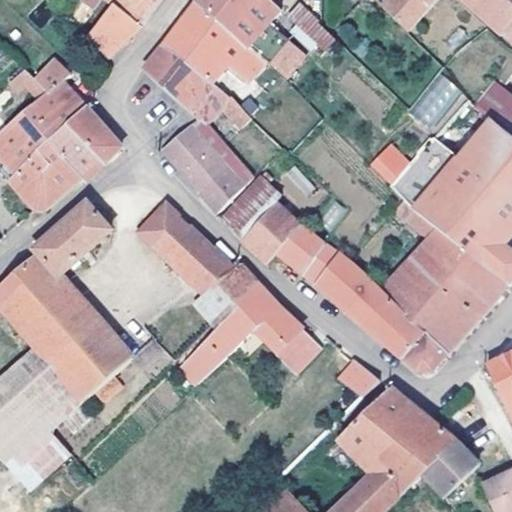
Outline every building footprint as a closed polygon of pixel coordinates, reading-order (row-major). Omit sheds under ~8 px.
[(102,0),(82,0),(82,1),(95,11),(102,0)] [(104,0),(114,6),(143,28),(162,0),(104,0)] [(270,0),(195,0),(194,2),(197,4),(267,63),(283,77),(303,55),(268,23),(281,9),(276,5),(270,0)] [(431,8),(421,0),(389,0),(383,7),(406,30),(431,8)] [(421,0),(431,8),(433,10),(440,0),(421,0)] [(511,0),(468,0),(507,33),(511,26),(511,0)] [(197,4),(163,46),(212,83),(230,99),(240,89),(267,63),(197,4)] [(143,28),(114,6),(90,37),(109,59),(143,28)] [(299,6),(289,17),(326,51),(337,40),(323,27),(299,6)] [(144,70),(148,73),(199,121),(202,124),(206,121),(220,108),(230,99),(212,83),(163,46),(144,70)] [(60,136),(53,143),(87,181),(105,165),(70,127),(87,108),(70,90),(64,82),(71,76),(66,70),(55,58),(36,80),(49,93),(40,101),(37,104),(33,105),(60,136)] [(66,70),(71,76),(64,82),(70,90),(81,81),(69,67),(66,70)] [(429,129),(462,92),(442,74),(409,112),(429,129)] [(36,80),(28,88),(40,101),(49,93),(36,80)] [(511,92),(495,80),(476,104),(495,120),(492,125),(511,139),(511,92)] [(240,89),(230,99),(253,119),(262,110),(240,89)] [(230,99),(220,108),(247,132),(256,122),(253,119),(230,99)] [(444,148),(457,160),(423,198),(416,206),(441,228),(509,285),(511,281),(511,250),(504,244),(511,235),(511,139),(492,125),(495,120),(476,104),(470,99),(433,139),(444,148)] [(33,105),(0,133),(0,156),(15,175),(9,181),(26,200),(54,178),(49,173),(58,166),(44,150),(53,143),(60,136),(33,105)] [(123,148),(87,108),(70,127),(105,165),(123,148)] [(199,121),(165,150),(201,193),(209,186),(226,206),(254,177),(206,121),(202,124),(199,121)] [(444,148),(433,139),(398,177),(410,188),(444,148)] [(49,173),(54,178),(26,200),(30,205),(23,211),(34,228),(87,181),(53,143),(44,150),(58,166),(49,173)] [(269,263),(278,254),(357,319),(402,358),(424,331),(369,280),(340,252),(338,255),(328,265),(316,255),(326,245),(303,226),(302,227),(276,203),(283,196),(261,174),(221,217),(243,241),(269,263)] [(398,177),(391,185),(403,198),(416,206),(423,198),(410,188),(398,177)] [(209,186),(201,193),(218,214),(226,206),(209,186)] [(403,198),(396,208),(430,239),(441,228),(416,206),(403,198)] [(40,255),(0,289),(0,305),(36,347),(0,379),(0,446),(14,466),(54,432),(66,421),(83,406),(96,394),(117,376),(135,359),(63,278),(113,232),(88,205),(35,250),(40,255)] [(167,205),(143,232),(179,266),(200,237),(167,205)] [(417,266),(411,260),(388,285),(375,274),(369,280),(424,331),(448,353),(509,285),(441,228),(430,239),(425,244),(432,250),(417,266)] [(235,270),(200,237),(179,266),(208,295),(235,270)] [(432,250),(425,244),(411,260),(417,266),(432,250)] [(338,255),(326,245),(316,255),(328,265),(338,255)] [(241,265),(235,270),(208,295),(203,299),(224,321),(226,323),(262,288),(259,286),(241,265)] [(228,358),(256,332),(297,373),(322,348),(311,337),(262,288),(226,323),(181,368),(198,386),(228,358)] [(448,353),(424,331),(402,358),(417,370),(433,370),(448,353)] [(164,352),(158,339),(135,359),(142,372),(164,352)] [(511,355),(486,368),(511,421),(511,355)] [(382,382),(356,361),(339,380),(364,399),(382,382)] [(124,384),(117,376),(96,394),(103,402),(124,384)] [(413,408),(390,390),(338,439),(357,460),(413,408)] [(92,417),(83,406),(66,421),(75,432),(92,417)] [(428,420),(413,408),(357,460),(372,475),(380,468),(404,491),(409,486),(422,474),(430,481),(445,497),(478,466),(455,441),(428,420)] [(14,466),(10,468),(29,489),(71,452),(54,432),(14,466)] [(0,446),(0,456),(10,468),(14,466),(0,446)] [(380,468),(372,475),(333,511),(382,511),(404,491),(380,468)] [(511,511),(511,471),(482,486),(493,511),(511,511)] [(430,481),(422,474),(409,486),(417,493),(430,481)] [(306,511),(286,489),(263,511),(306,511)]
